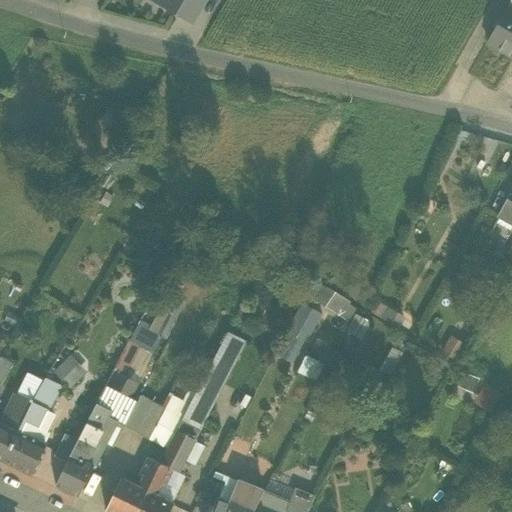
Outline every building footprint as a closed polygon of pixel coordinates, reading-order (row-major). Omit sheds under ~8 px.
[(175,12),(181,0),(164,0),(162,4),(175,12)] [(181,0),(175,12),(192,22),(204,0),(181,0)] [(511,56),(511,7),(508,5),(486,42),(511,56)] [(511,199),(508,197),(498,216),(511,224),(511,199)] [(339,307),(353,315),(358,307),(312,279),(306,293),(336,311),(339,307)] [(167,338),(185,302),(167,293),(148,328),(167,338)] [(301,360),(319,309),(295,301),(277,352),(301,360)] [(178,429),(196,438),(245,342),(227,333),(195,394),(178,429)] [(141,348),(128,342),(114,369),(127,376),(141,348)] [(306,354),(298,371),(317,380),(324,362),(306,354)] [(69,355),(53,371),(69,388),(86,372),(69,355)] [(0,357),(0,385),(14,363),(1,356),(0,357)] [(47,377),(32,402),(49,409),(62,384),(47,377)] [(491,410),(502,391),(485,382),(474,401),(491,410)] [(135,401),(106,385),(96,404),(112,412),(116,414),(126,419),(129,415),(135,401)] [(178,429),(195,394),(186,390),(182,400),(173,394),(148,439),(167,449),(178,429)] [(18,431),(32,402),(19,396),(16,394),(7,413),(12,415),(7,426),(18,431)] [(135,401),(129,415),(151,426),(162,405),(139,394),(135,401)] [(18,431),(31,437),(37,426),(40,428),(49,409),(32,402),(18,431)] [(86,425),(101,432),(112,412),(96,404),(86,425)] [(51,410),(49,409),(40,428),(37,426),(31,437),(42,443),(46,435),(42,429),(51,410)] [(113,446),(121,430),(126,419),(116,414),(106,434),(102,441),(105,442),(113,446)] [(143,441),(151,426),(129,415),(126,419),(121,430),(143,441)] [(0,459),(4,461),(18,431),(7,426),(0,422),(0,459)] [(78,497),(93,467),(86,463),(101,432),(86,425),(78,440),(66,462),(54,486),(78,497)] [(160,463),(146,492),(154,495),(158,486),(163,488),(173,469),(178,471),(184,460),(194,441),(196,438),(178,429),(167,449),(160,463)] [(46,445),(42,443),(31,437),(18,431),(4,461),(31,475),(46,445)] [(106,434),(101,432),(86,463),(93,467),(105,442),(102,441),(106,434)] [(53,455),(66,462),(78,440),(65,433),(53,455)] [(204,446),(194,441),(184,460),(194,465),(204,446)] [(144,479),(139,489),(146,492),(160,463),(149,457),(139,477),(144,479)] [(185,475),(178,471),(173,469),(163,488),(158,486),(154,495),(171,504),(185,475)] [(214,472),(213,477),(225,482),(227,477),(214,472)] [(199,501),(214,506),(217,498),(218,498),(225,482),(213,477),(211,477),(199,501)] [(227,477),(225,482),(218,498),(228,502),(237,481),(227,477)] [(109,511),(136,511),(146,492),(139,489),(120,479),(105,510),(109,511)] [(246,511),(252,511),(263,491),(237,481),(228,502),(237,507),(237,508),(246,511)] [(286,511),(305,511),(314,495),(295,488),(289,502),(290,503),(286,511)] [(252,511),(286,511),(290,503),(289,502),(263,491),(252,511)] [(171,504),(154,495),(146,492),(136,511),(168,511),(172,504),(171,504)] [(211,511),(246,511),(237,508),(237,507),(228,502),(218,498),(217,498),(214,506),(211,511)]
